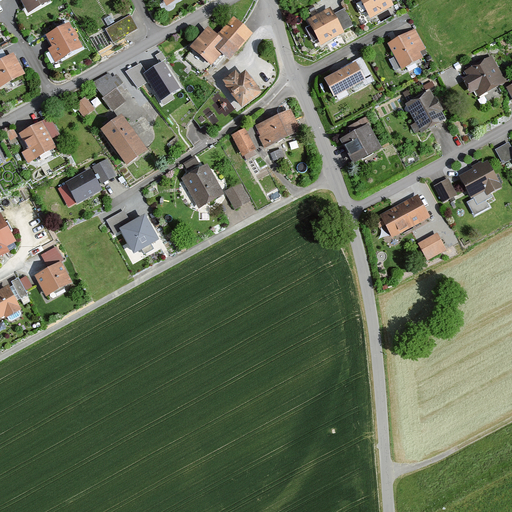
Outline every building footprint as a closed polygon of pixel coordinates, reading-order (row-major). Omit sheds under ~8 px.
[(23,0),(29,12),(53,0),(23,0)] [(165,0),(170,8),(184,0),(165,0)] [(391,8),(387,0),(361,0),(371,19),(391,8)] [(321,45),(341,34),(329,12),(309,23),(321,45)] [(105,27),(113,41),(139,27),(131,13),(105,27)] [(233,63),(256,35),(237,19),(222,37),(211,28),(186,58),(209,76),(225,56),(233,63)] [(56,64),(86,47),(71,20),(47,34),(54,46),(48,50),(56,64)] [(415,34),(391,48),(403,69),(427,56),(415,34)] [(14,51),(0,58),(0,87),(26,73),(14,51)] [(508,85),(495,59),(493,56),(468,70),(471,77),(464,80),(473,96),(479,93),(482,99),(508,85)] [(179,91),(163,66),(146,77),(161,102),(179,91)] [(326,82),(334,98),(363,83),(355,67),(326,82)] [(124,82),(114,69),(94,83),(103,96),(124,82)] [(245,110),(264,95),(246,70),(227,85),(245,110)] [(434,92),(410,105),(426,135),(450,122),(445,113),(449,111),(441,97),(438,99),(434,92)] [(86,96),(75,104),(85,116),(96,108),(86,96)] [(295,110),(258,127),(269,149),(305,133),(295,110)] [(126,115),(103,132),(129,168),(152,152),(126,115)] [(23,153),(29,164),(58,148),(51,136),(58,132),(49,117),(19,133),(29,150),(23,153)] [(385,151),(372,125),(343,139),(356,165),(385,151)] [(15,127),(6,132),(12,143),(21,138),(15,127)] [(260,155),(249,130),(234,136),(246,161),(260,155)] [(497,150),(505,165),(511,161),(511,143),(497,150)] [(65,181),(76,203),(103,189),(100,182),(115,175),(107,159),(65,181)] [(209,162),(182,177),(202,211),(229,196),(227,193),(209,162)] [(491,163),(461,179),(473,201),(489,193),(491,196),(505,188),(491,163)] [(461,197),(452,180),(437,188),(446,205),(461,197)] [(238,212),(254,202),(242,183),(227,193),(229,196),(238,212)] [(394,239),(434,220),(422,196),(377,219),(383,230),(388,227),(394,239)] [(0,213),(0,262),(14,256),(10,248),(20,243),(4,211),(0,213)] [(157,243),(144,220),(121,233),(134,255),(157,243)] [(451,251),(441,234),(421,245),(431,262),(451,251)] [(49,300),(76,284),(64,262),(38,276),(49,300)] [(8,319),(25,311),(21,302),(31,297),(21,277),(10,282),(12,287),(0,293),(0,321),(8,318),(8,319)]
